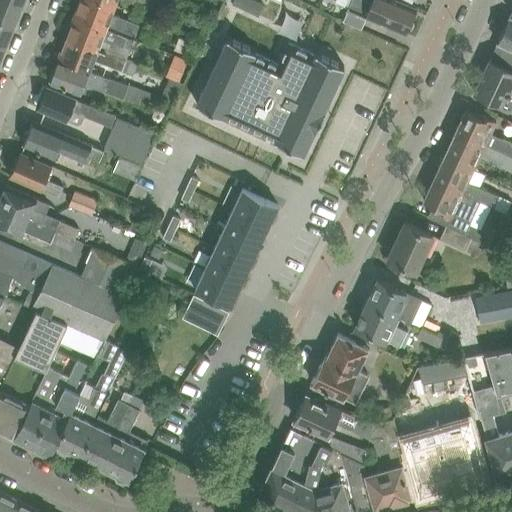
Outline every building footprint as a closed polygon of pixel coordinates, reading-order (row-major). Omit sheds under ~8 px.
[(0,0),(0,41),(6,44),(14,24),(22,4),(22,3),(13,0),(0,0)] [(109,0),(80,0),(75,15),(68,35),(126,59),(131,46),(125,44),(128,35),(106,27),(107,24),(134,34),(139,21),(112,11),(115,2),(109,0)] [(109,0),(115,2),(116,0),(135,0),(146,4),(145,6),(158,11),(162,0),(109,0)] [(258,12),(262,0),(232,0),(232,2),(258,12)] [(405,31),(406,32),(407,28),(409,28),(413,26),(414,23),(413,18),(412,18),(417,6),(403,0),(350,0),(347,10),(366,18),(367,15),(386,23),(405,31)] [(295,33),(302,18),(286,10),(279,25),(295,33)] [(511,16),(510,15),(498,41),(511,47),(511,16)] [(159,30),(144,24),(139,36),(155,42),(159,30)] [(126,59),(68,35),(60,56),(91,68),(95,58),(122,68),(126,59)] [(228,36),(197,102),(225,115),(226,113),(276,136),(275,139),(303,152),(314,129),(316,130),(326,110),(324,109),(344,64),(316,51),(315,53),(289,41),(279,63),(255,51),(256,49),(228,36)] [(166,75),(170,76),(179,80),(188,60),(175,55),(166,75)] [(147,91),(59,57),(55,67),(52,68),(50,74),(52,77),(51,79),(81,91),(85,82),(139,103),(141,97),(144,99),(147,91)] [(511,67),(490,57),(474,91),(511,108),(511,67)] [(184,82),(179,80),(170,76),(162,95),(175,100),(184,82)] [(116,115),(66,94),(48,86),(44,96),(41,97),(39,101),(40,104),(39,107),(67,118),(72,108),(112,125),(116,115)] [(490,133),(497,120),(478,111),(478,113),(474,112),(466,108),(456,130),(506,153),(506,152),(511,154),(511,141),(511,140),(511,139),(504,136),(502,139),(490,133)] [(106,147),(143,161),(155,129),(118,115),(106,147)] [(92,143),(56,128),(37,120),(34,119),(31,126),(28,132),(26,131),(24,136),(26,137),(24,143),(42,151),(55,156),(58,149),(85,160),(88,154),(99,160),(104,148),(92,143)] [(506,153),(456,130),(445,153),(434,177),(480,198),(480,199),(495,206),(500,194),(467,180),(473,166),(479,154),(501,164),(506,153)] [(21,150),(19,154),(17,155),(14,160),(15,163),(10,174),(28,182),(41,188),(42,186),(59,194),(69,172),(39,158),(33,156),(21,150)] [(115,170),(137,178),(143,162),(121,154),(115,170)] [(192,175),(187,185),(194,189),(199,178),(192,175)] [(489,231),(468,221),(479,198),(480,199),(480,198),(434,177),(424,199),(432,203),(427,213),(456,227),(485,241),(489,231)] [(46,211),(50,202),(6,183),(0,197),(0,204),(74,237),(79,225),(46,211)] [(187,185),(182,196),(189,200),(194,189),(187,185)] [(279,203),(243,187),(233,207),(269,224),(279,203)] [(70,204),(93,212),(98,197),(75,189),(70,204)] [(0,204),(0,228),(7,231),(20,237),(24,228),(69,247),(74,237),(0,204)] [(269,224),(233,207),(224,227),(260,244),(269,224)] [(174,214),(169,225),(176,228),(181,217),(174,214)] [(418,267),(432,236),(433,233),(405,220),(388,256),(406,265),(416,269),(418,267)] [(485,241),(456,227),(455,228),(447,224),(440,238),(478,256),(485,241)] [(169,225),(164,235),(171,239),(176,228),(169,225)] [(260,244),(224,227),(215,246),(251,263),(260,244)] [(105,339),(126,295),(99,283),(0,239),(0,268),(14,274),(18,276),(18,277),(31,287),(25,303),(37,308),(67,321),(66,322),(105,339)] [(94,246),(88,259),(106,267),(99,283),(126,295),(140,266),(127,260),(94,246)] [(251,263),(215,246),(206,266),(241,283),(251,263)] [(153,258),(145,255),(140,266),(147,269),(153,258)] [(241,283),(206,266),(196,287),(232,303),(241,283)] [(0,291),(5,294),(14,274),(0,268),(0,291)] [(411,321),(422,298),(378,278),(368,300),(401,316),(411,321)] [(511,288),(478,295),(483,320),(511,314),(511,288)] [(229,310),(195,293),(184,316),(195,321),(199,312),(222,324),(229,310)] [(396,324),(401,316),(368,300),(356,325),(389,340),(401,345),(408,330),(396,324)] [(0,426),(15,434),(48,366),(47,366),(59,340),(66,322),(67,321),(37,308),(20,345),(21,345),(17,354),(0,386),(0,426)] [(66,322),(59,340),(97,356),(105,339),(66,322)] [(437,333),(422,326),(418,334),(433,341),(437,333)] [(369,347),(357,341),(339,332),(327,356),(357,370),(359,368),(369,347)] [(0,386),(21,345),(20,345),(0,334),(0,386)] [(495,383),(474,389),(488,438),(492,452),(497,471),(511,467),(511,430),(511,431),(499,434),(493,413),(505,410),(500,393),(511,389),(511,347),(511,345),(486,352),(495,383)] [(370,373),(359,368),(357,370),(327,356),(324,363),(322,362),(312,380),(317,382),(313,391),(333,400),(336,394),(344,397),(345,395),(357,401),(370,373)] [(464,356),(418,365),(428,398),(474,389),(464,356)] [(56,441),(86,381),(87,378),(87,377),(93,364),(79,358),(71,376),(48,366),(15,434),(51,452),(56,441)] [(69,448),(80,453),(100,463),(130,403),(119,398),(109,419),(99,414),(96,421),(92,419),(113,376),(103,370),(90,397),(80,392),(56,441),(58,442),(59,446),(65,449),(69,448)] [(295,417),(291,425),(305,432),(309,423),(329,433),(337,417),(371,434),(372,434),(374,421),(375,421),(333,400),(313,391),(308,389),(295,417)] [(140,408),(130,403),(100,463),(116,471),(118,475),(123,478),(127,476),(129,478),(149,438),(148,438),(144,445),(131,438),(132,436),(128,433),(140,408)] [(407,463),(402,444),(394,416),(376,421),(375,421),(374,421),(372,434),(371,434),(371,437),(384,433),(394,465),(367,473),(366,471),(366,462),(366,460),(341,448),(354,494),(359,511),(377,505),(377,503),(389,500),(390,502),(407,497),(406,495),(410,494),(402,464),(407,463)] [(470,417),(404,435),(420,493),(447,486),(447,487),(448,486),(449,491),(460,488),(458,483),(459,483),(459,482),(486,475),(470,417)] [(328,457),(334,445),(305,432),(291,425),(260,491),(260,493),(263,499),(288,511),(323,511),(316,484),(324,455),(328,457)] [(352,511),(348,496),(354,494),(341,448),(334,445),(328,457),(324,455),(316,484),(323,511),(352,511)] [(0,511),(45,511),(0,489),(0,490),(0,511)]
